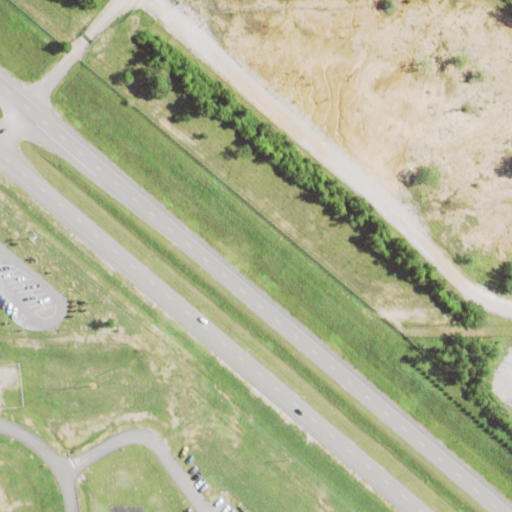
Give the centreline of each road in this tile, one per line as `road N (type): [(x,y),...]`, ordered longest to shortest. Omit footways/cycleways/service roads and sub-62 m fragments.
road 1 (trunk): [(499,511),(0,85)]
road 2 (trunk): [(0,155),(419,511)]
road 3 (residential): [(206,511),(136,434),(58,473)]
road 4 (residential): [(0,133),(111,0)]
